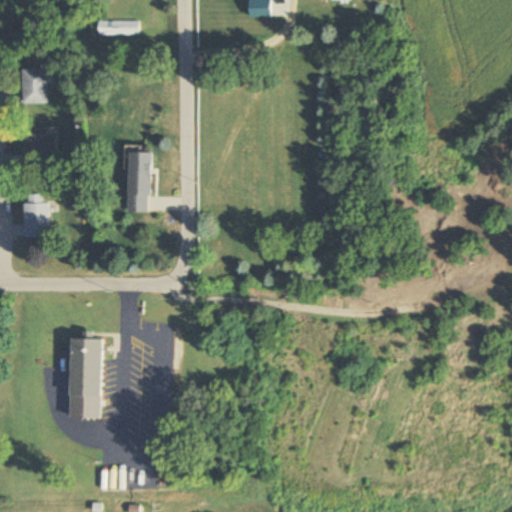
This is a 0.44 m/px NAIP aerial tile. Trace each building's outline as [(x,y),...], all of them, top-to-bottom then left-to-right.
[(251,19),(273,18),(272,0),(269,0),(250,0),(251,19)] [(139,22),(99,22),(99,36),(139,36),(139,22)] [(22,70),(22,105),(47,105),(47,70),(22,70)] [(25,171),(47,171),(47,150),(55,150),(55,136),(47,136),(47,129),(25,129),(25,171)] [(130,213),(152,213),(152,153),(130,153),(130,213)] [(25,238),(50,238),(50,203),(42,203),(42,196),(25,196),(25,238)] [(103,341),(72,341),(72,398),(103,398),(103,341)]
